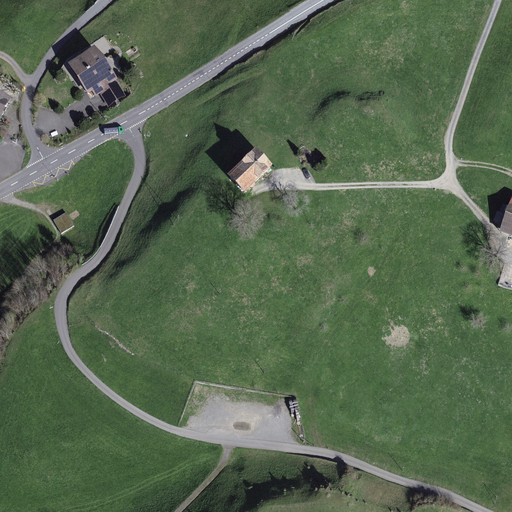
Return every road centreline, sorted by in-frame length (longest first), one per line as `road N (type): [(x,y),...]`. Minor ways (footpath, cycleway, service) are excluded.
road 1 (secondary): [(46,164),(318,0)]
road 2 (unclassified): [(104,0),(37,72),(25,117),(46,164)]
